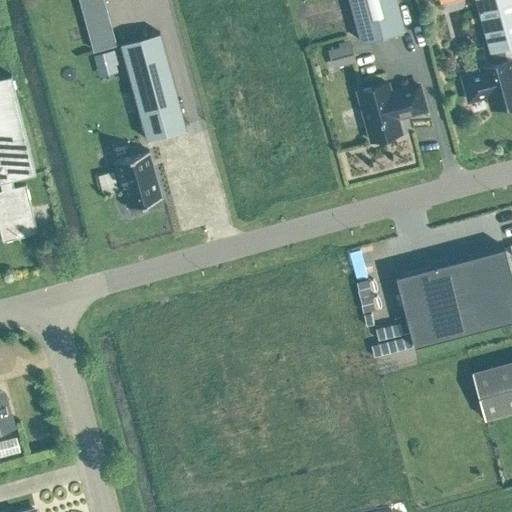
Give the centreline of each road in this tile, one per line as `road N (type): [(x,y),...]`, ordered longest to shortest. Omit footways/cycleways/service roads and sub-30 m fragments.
road 1 (unclassified): [(511,169),(49,298)]
road 2 (unclassified): [(107,511),(49,298)]
